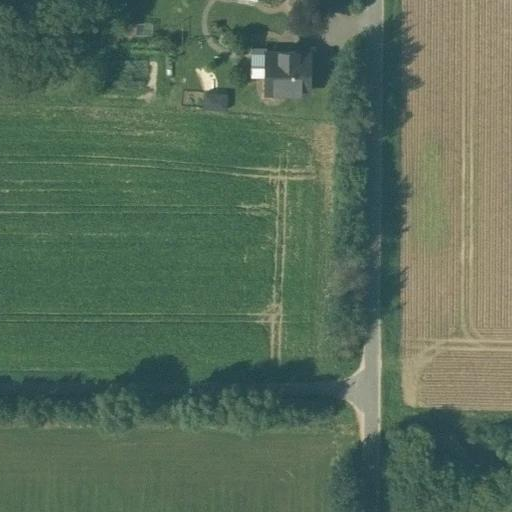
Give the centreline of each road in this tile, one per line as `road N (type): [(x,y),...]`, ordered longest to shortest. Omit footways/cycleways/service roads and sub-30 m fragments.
road 1 (unclassified): [(373,389),(378,0)]
road 2 (unclassified): [(0,387),(373,389)]
road 3 (unclassified): [(372,511),(373,389)]
